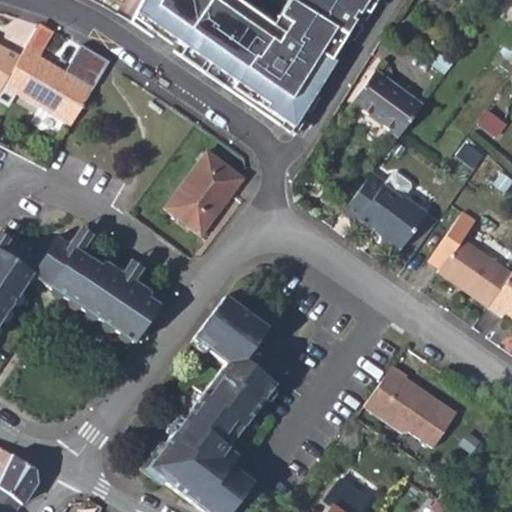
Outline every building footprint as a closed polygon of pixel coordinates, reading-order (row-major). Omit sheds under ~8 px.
[(231,0),(154,0),(144,18),(298,109),(368,0),(297,0),(278,34),(231,0)] [(497,55),(511,65),(511,45),(508,51),(502,47),(497,55)] [(0,87),(2,85),(18,57),(0,47),(0,87)] [(36,53),(24,47),(18,57),(2,85),(69,123),(90,88),(34,57),(36,53)] [(352,100),(399,135),(424,101),(377,67),(352,100)] [(488,108),(478,122),(497,136),(506,122),(488,108)] [(241,180),(202,153),(162,210),(200,237),(241,180)] [(387,179),(373,169),(343,209),(357,219),(360,215),(368,221),(380,230),(382,238),(391,245),(401,243),(427,208),(405,192),(400,194),(386,182),(387,179)] [(400,194),(405,192),(412,183),(412,179),(398,169),(394,170),(387,179),(386,182),(400,194)] [(365,226),(377,235),(380,230),(368,221),(365,226)] [(435,270),(485,307),(509,273),(459,236),(435,270)] [(80,241),(75,237),(70,243),(75,248),(80,241)] [(0,256),(0,319),(30,277),(130,343),(155,307),(53,239),(40,260),(24,250),(22,253),(10,245),(2,258),(0,256)] [(511,269),(509,273),(485,307),(498,316),(501,312),(511,320),(511,269)] [(131,275),(125,271),(121,278),(127,282),(131,275)] [(202,511),(233,511),(254,486),(233,469),(231,467),(219,458),(225,449),(255,407),(271,387),(249,369),(255,359),(246,352),(262,330),(220,297),(189,339),(221,363),(163,445),(159,442),(151,452),(156,456),(146,471),(202,511)] [(389,373),(361,415),(384,429),(399,440),(406,438),(430,453),(455,419),(403,385),(404,383),(389,373)] [(363,441),(349,432),(334,455),(347,464),(363,441)] [(219,458),(231,467),(237,458),(225,449),(219,458)] [(0,450),(0,491),(20,506),(34,485),(30,470),(0,450)] [(332,508),(338,511),(356,511),(359,509),(341,496),(332,508)] [(97,511),(99,509),(87,502),(67,506),(64,511),(97,511)]
